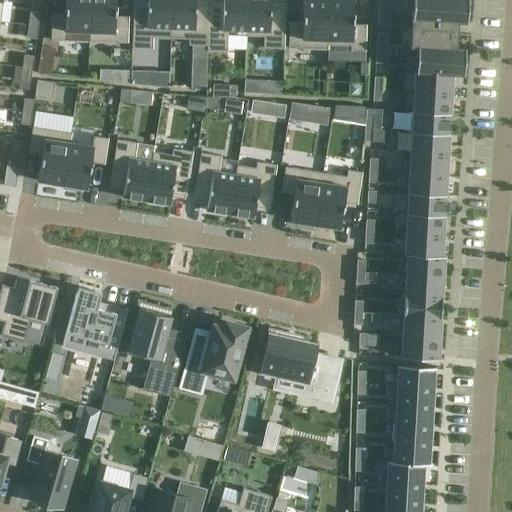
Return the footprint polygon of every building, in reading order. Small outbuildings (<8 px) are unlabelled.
[(89,41),(90,0),(65,0),(65,14),(51,14),(50,40),(89,41)] [(90,0),(89,41),(127,42),(128,17),(115,16),(115,0),(90,0)] [(152,37),(170,38),(171,0),(133,0),(132,48),(152,48),(152,37)] [(188,45),(207,46),(208,1),(195,0),(171,0),(170,38),(188,38),(188,45)] [(208,1),(207,46),(206,50),(227,51),(227,35),(245,36),(246,0),(222,0),(223,1),(208,1)] [(270,0),(246,0),(245,36),(263,36),(263,47),(283,48),(285,4),(270,3),(270,0)] [(327,49),(328,45),(327,45),(328,0),(303,0),(302,23),(289,22),(288,48),(327,49)] [(328,0),(327,45),(328,45),(350,45),(350,50),(365,51),(365,25),(352,24),(353,0),(328,0)] [(452,73),(452,74),(463,74),(464,47),(456,46),(457,22),(466,22),(467,0),(411,0),(409,46),(416,47),(415,71),(452,73)] [(390,12),(390,4),(378,4),(378,11),(390,12)] [(378,11),(377,19),(389,19),(390,12),(378,11)] [(30,12),(28,25),(38,26),(40,13),(30,12)] [(389,19),(377,19),(377,26),(389,27),(389,19)] [(28,25),(26,38),(36,39),(38,26),(28,25)] [(376,40),(388,41),(388,33),(376,32),(376,40)] [(388,48),(388,41),(376,40),(376,48),(388,48)] [(375,55),(387,56),(388,48),(376,48),(375,55)] [(39,52),(38,72),(48,72),(49,53),(39,52)] [(22,67),(32,69),(34,56),(24,54),(22,67)] [(387,63),(387,56),(375,55),(375,63),(387,63)] [(367,75),(367,63),(360,63),(359,75),(367,75)] [(22,67),(20,80),(30,82),(30,79),(32,69),(22,67)] [(169,71),(131,70),(130,83),(169,87),(169,71)] [(451,93),(452,74),(452,73),(415,71),(414,92),(451,93)] [(373,89),(381,89),(382,77),(374,77),(373,89)] [(244,92),(263,93),(264,81),(245,79),(244,92)] [(34,95),(51,98),(53,82),(37,80),(35,91),(34,95)] [(119,101),(129,103),(130,90),(120,89),(119,101)] [(380,101),(381,89),(373,89),(372,101),(380,101)] [(414,92),(413,112),(449,114),(451,93),(414,92)] [(186,108),(202,111),(204,96),(188,96),(186,108)] [(205,106),(217,107),(218,97),(205,96),(205,106)] [(24,98),(22,111),(32,112),(34,100),(24,98)] [(268,102),(266,115),(283,117),(285,104),(268,102)] [(291,102),(289,118),(325,124),(328,108),(291,102)] [(350,105),(334,104),(332,119),(348,121),(350,105)] [(22,111),(20,124),(30,125),(32,112),(22,111)] [(449,114),(413,112),(412,132),(448,134),(449,114)] [(365,117),(364,129),(372,129),(373,117),(365,117)] [(32,126),(28,152),(41,154),(37,181),(62,184),(69,142),(71,132),(70,132),(32,126)] [(372,129),(364,129),(364,141),(372,141),(372,129)] [(412,132),(411,153),(447,155),(448,134),(412,132)] [(69,142),(62,184),(64,185),(63,188),(80,191),(81,187),(86,188),(91,162),(104,164),(108,138),(93,136),(92,145),(69,142)] [(116,139),(109,183),(124,186),(122,197),(146,200),(152,161),(151,161),(134,158),(137,142),(116,139)] [(12,140),(10,153),(20,154),(22,142),(12,140)] [(152,161),(146,200),(169,204),(171,193),(185,195),(192,151),(172,148),(171,154),(153,151),(152,151),(151,161),(152,161)] [(10,153),(8,166),(18,167),(20,154),(10,153)] [(200,153),(193,197),(208,199),(206,210),(229,214),(230,214),(236,174),(235,174),(218,172),(220,156),(200,153)] [(411,153),(410,173),(446,175),(447,155),(411,153)] [(369,158),(368,170),(376,171),(377,159),(369,158)] [(236,174),(230,214),(253,217),(255,206),(269,208),(276,165),(256,161),(255,168),(237,165),(236,165),(235,174),(236,174)] [(285,166),(281,192),(294,194),(290,220),(295,221),(295,224),(312,227),(312,224),(314,224),(322,172),(285,166)] [(322,172),(314,224),(339,228),(343,202),(357,204),(361,172),(347,170),(346,176),(322,172)] [(376,171),(368,170),(368,182),(376,182),(376,171)] [(410,173),(409,193),(445,195),(446,175),(410,173)] [(17,177),(4,175),(3,185),(15,187),(17,177)] [(367,190),(367,202),(375,202),(375,191),(367,190)] [(445,195),(409,193),(408,214),(443,216),(445,195)] [(407,234),(442,236),(443,216),(408,214),(407,234)] [(366,219),(365,231),(373,232),(374,220),(366,219)] [(373,232),(365,231),(364,243),(372,244),(373,232)] [(407,234),(406,255),(441,256),(441,255),(442,236),(407,234)] [(406,255),(405,275),(442,277),(443,257),(444,257),(444,256),(441,255),(441,256),(406,255)] [(357,260),(356,272),(364,272),(365,260),(357,260)] [(364,272),(356,272),(355,283),(363,284),(364,272)] [(442,277),(405,275),(404,295),(441,297),(442,277)] [(1,285),(0,290),(0,320),(4,322),(1,330),(25,337),(31,314),(48,319),(58,284),(30,276),(29,280),(16,276),(13,288),(1,285)] [(65,332),(62,342),(113,356),(112,360),(113,360),(128,309),(125,309),(124,311),(126,311),(125,315),(97,308),(99,302),(101,292),(78,286),(65,332)] [(441,297),(404,295),(403,316),(440,318),(441,297)] [(354,300),(354,312),(362,313),(362,301),(354,300)] [(138,307),(126,353),(150,360),(142,389),(170,397),(187,333),(172,329),(171,331),(167,330),(168,328),(171,316),(138,307)] [(362,313),(354,312),(353,324),(361,325),(362,313)] [(403,316),(402,336),(439,338),(440,318),(403,316)] [(191,334),(177,388),(201,394),(207,371),(232,378),(245,327),(224,321),(223,328),(212,325),(209,339),(191,334)] [(268,334),(259,373),(305,384),(303,396),(331,402),(337,379),(309,373),(316,345),(297,341),(297,340),(297,339),(296,338),(295,337),(294,336),(293,336),(270,331),(269,335),(268,334)] [(358,345),(366,345),(367,333),(359,333),(358,345)] [(439,338),(402,336),(401,356),(400,356),(400,357),(438,359),(438,358),(439,338)] [(397,364),(396,384),(434,386),(435,366),(397,364)] [(357,370),(357,382),(365,382),(365,371),(357,370)] [(357,382),(356,394),(365,394),(365,382),(357,382)] [(396,384),(394,403),(433,405),(434,386),(396,384)] [(10,385),(6,398),(34,406),(38,392),(10,385)] [(394,403),(393,422),(431,425),(433,405),(394,403)] [(356,409),(356,421),(364,421),(364,409),(356,409)] [(101,411),(96,432),(107,435),(113,415),(101,411)] [(356,421),(355,432),(363,433),(364,421),(356,421)] [(393,422),(392,442),(430,444),(431,425),(393,422)] [(32,436),(26,460),(39,464),(29,498),(62,507),(75,461),(43,452),(47,440),(32,436)] [(0,453),(0,481),(5,462),(14,465),(21,441),(6,437),(1,454),(0,453)] [(201,456),(218,460),(222,445),(205,441),(201,456)] [(391,460),(391,461),(424,463),(424,464),(429,464),(430,444),(392,442),(391,460)] [(227,447),(223,460),(232,462),(236,449),(227,447)] [(355,447),(355,459),(363,459),(363,448),(355,447)] [(355,459),(354,471),(362,471),(363,459),(355,459)] [(387,460),(385,480),(423,482),(424,464),(424,463),(391,461),(391,460),(387,460)] [(100,481),(91,511),(123,511),(128,496),(141,500),(148,477),(133,473),(129,489),(100,481)] [(385,480),(384,499),(422,502),(423,482),(385,480)] [(157,490),(150,511),(198,511),(205,491),(180,484),(176,495),(157,490)] [(354,486),(353,498),(362,498),(362,486),(354,486)] [(220,499),(216,511),(266,511),(271,496),(242,487),(238,504),(220,499)] [(353,498),(353,510),(361,510),(362,498),(353,498)] [(384,499),(383,511),(421,511),(422,502),(384,499)]
